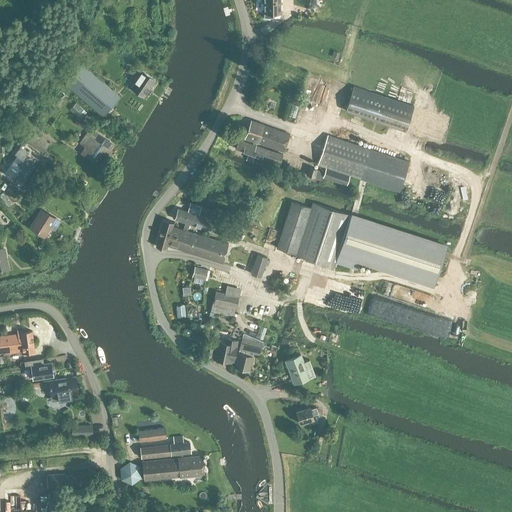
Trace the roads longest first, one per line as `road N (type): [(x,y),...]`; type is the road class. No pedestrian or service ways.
road 1 (unclassified): [(276,511),(276,463),(260,401),(189,353),(166,327),(147,257),(148,222),(198,159),(244,68),(236,0)]
road 2 (unclassified): [(133,511),(115,487),(110,434),(65,328),(45,308),(0,312)]
